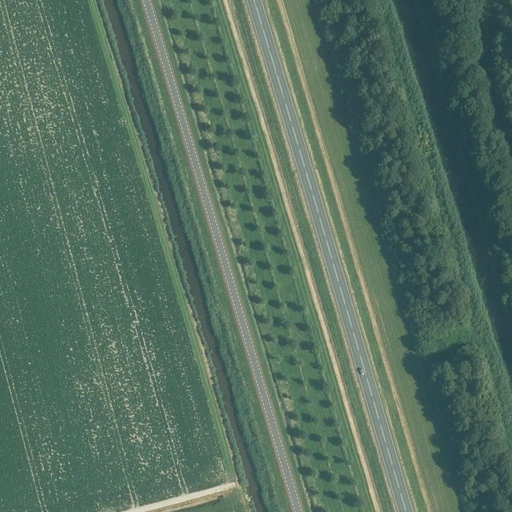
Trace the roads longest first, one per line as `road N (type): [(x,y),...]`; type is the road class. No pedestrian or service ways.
road 1 (trunk): [(405,511),(254,0)]
road 2 (unclassified): [(294,511),(144,0)]
